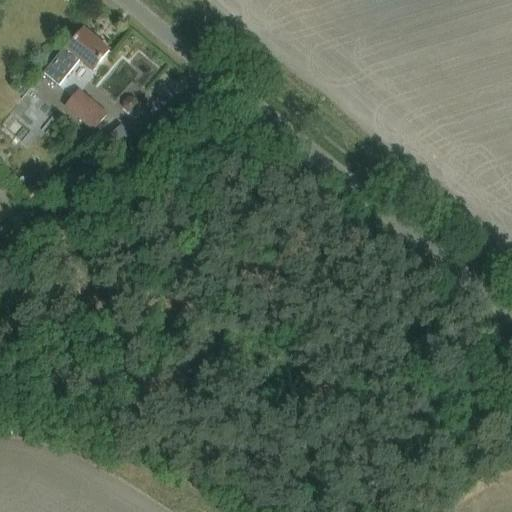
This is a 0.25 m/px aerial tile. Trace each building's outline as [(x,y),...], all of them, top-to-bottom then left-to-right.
[(69,50),(65,47),(44,74),(59,86),(80,61),(93,71),(109,51),(84,31),(69,50)] [(79,92),(66,108),(94,131),(107,115),(79,92)] [(124,103),(123,109),(128,113),(134,114),(138,109),(138,103),(134,99),(128,99),(124,103)] [(125,147),(113,134),(99,147),(110,160),(125,147)] [(35,205),(42,192),(30,186),(23,198),(35,205)]
